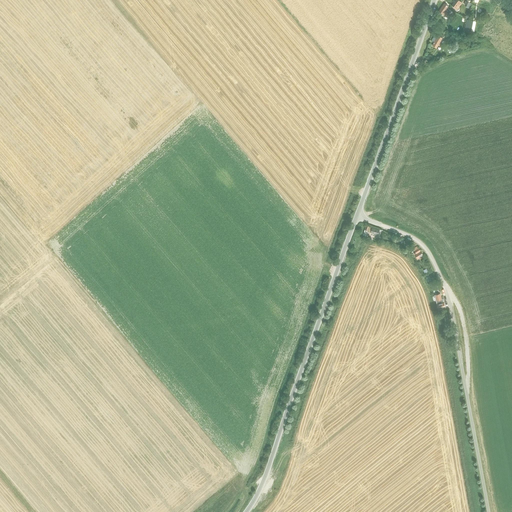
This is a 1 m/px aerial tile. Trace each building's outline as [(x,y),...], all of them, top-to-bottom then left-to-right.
[(457,9),(462,2),(458,0),(455,0),(452,5),(457,9)] [(439,12),(443,14),(447,17),(449,13),(445,10),(448,6),(444,3),(439,12)] [(440,46),(441,44),(439,43),(442,38),(435,34),(431,41),(434,42),(433,43),(440,46)] [(369,226),(366,225),(364,230),(363,234),(364,235),(366,230),(367,230),(367,231),(375,233),(374,235),(376,236),(377,234),(378,234),(379,230),(369,227),(369,226)] [(417,259),(423,255),(417,246),(413,249),(415,252),(414,253),(417,259)] [(441,299),(436,301),(438,309),(445,307),(444,302),(443,299),(444,299),(443,296),(440,297),(441,299)]
